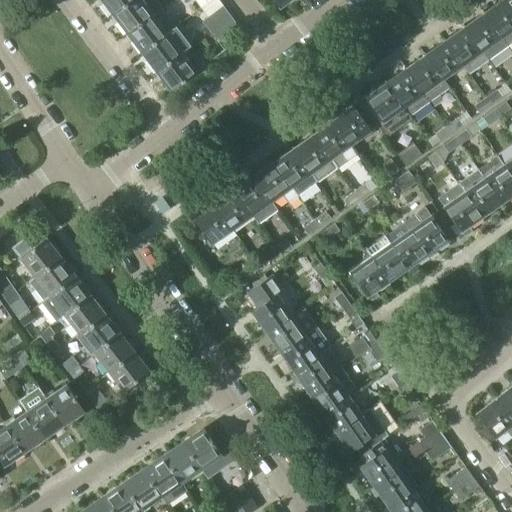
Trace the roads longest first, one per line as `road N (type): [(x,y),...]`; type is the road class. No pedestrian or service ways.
road 1 (residential): [(224,391),(89,194)]
road 2 (residential): [(45,511),(224,391)]
road 3 (residential): [(511,504),(450,412),(511,362)]
road 4 (residential): [(172,133),(72,0)]
road 5 (residential): [(306,511),(224,391)]
road 6 (residential): [(172,133),(280,50)]
road 7 (residential): [(68,167),(0,64)]
